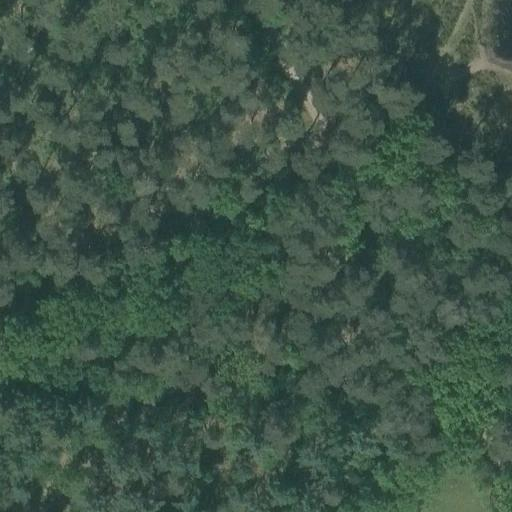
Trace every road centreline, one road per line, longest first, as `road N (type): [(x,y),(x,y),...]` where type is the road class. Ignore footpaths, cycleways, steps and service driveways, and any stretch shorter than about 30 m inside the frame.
road 1 (track): [(511,391),(455,415),(292,425),(0,370)]
road 2 (track): [(502,511),(322,152)]
road 3 (track): [(322,152),(0,308)]
road 4 (track): [(322,152),(393,104),(440,56),(465,0)]
road 5 (track): [(252,0),(322,152)]
